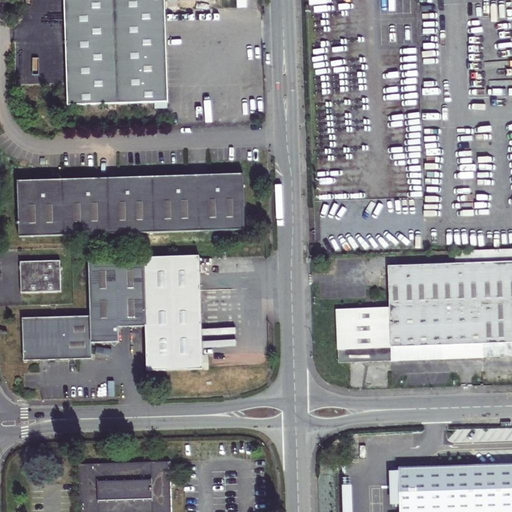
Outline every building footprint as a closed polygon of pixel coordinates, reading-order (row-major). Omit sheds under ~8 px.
[(64,0),(68,106),(168,103),(165,0),(64,0)] [(243,175),(17,182),(19,237),(245,230),(243,175)] [(511,249),(431,252),(432,265),(511,262),(511,249)] [(200,256),(89,260),(91,316),(22,319),(24,361),(92,359),(92,343),(119,343),(119,328),(146,327),(147,372),(203,370),(200,256)] [(61,293),(60,261),(20,262),(21,294),(61,293)] [(511,262),(432,265),(389,266),(390,308),(337,309),(339,362),(511,356),(511,262)] [(171,511),(170,462),(79,465),(80,511),(171,511)] [(511,511),(511,464),(398,468),(399,511),(511,511)]
